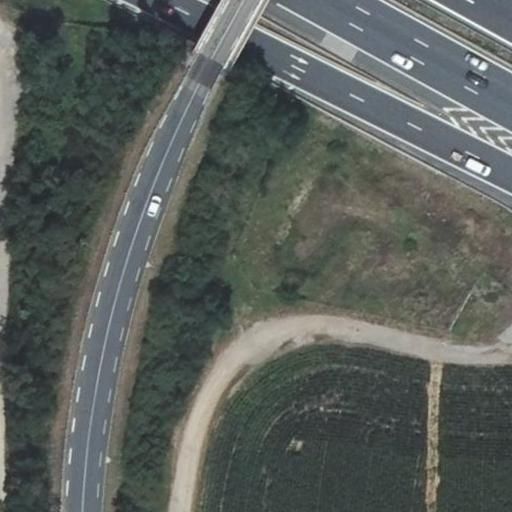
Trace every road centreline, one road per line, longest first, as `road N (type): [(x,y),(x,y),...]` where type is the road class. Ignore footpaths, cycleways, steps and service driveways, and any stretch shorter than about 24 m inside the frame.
road 1 (tertiary): [(245,0),(182,117),(123,263),(99,365),(82,511)]
road 2 (track): [(511,354),(311,327),(267,342),(223,379),(198,424),(180,511)]
road 3 (motorway): [(158,0),(511,176)]
road 4 (motorway): [(323,0),(511,103)]
